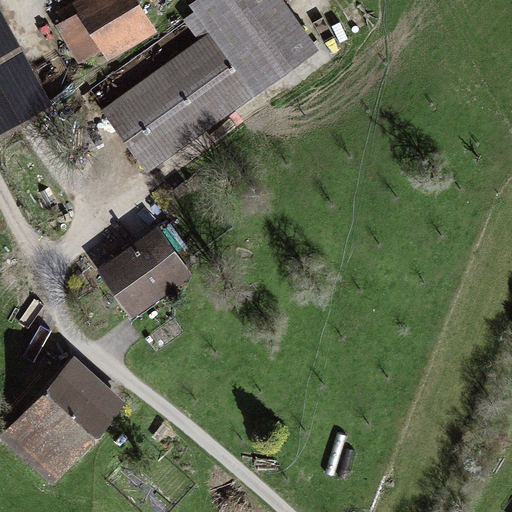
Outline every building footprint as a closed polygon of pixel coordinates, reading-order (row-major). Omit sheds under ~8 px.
[(3,0),(0,0),(0,133),(4,140),(63,108),(3,0)] [(139,0),(87,0),(58,16),(87,71),(158,34),(139,0)] [(215,40),(102,117),(147,182),(263,102),(256,92),(322,47),(289,0),(207,0),(194,9),(215,40)] [(167,231),(107,275),(141,321),(201,277),(167,231)] [(80,358),(6,442),(52,482),(125,398),(80,358)]
